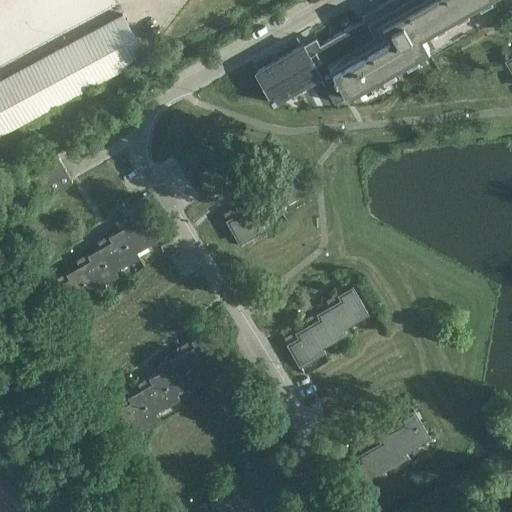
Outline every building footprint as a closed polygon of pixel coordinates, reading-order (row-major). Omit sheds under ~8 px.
[(431,31),(483,0),(387,0),(362,15),(364,19),(320,44),(317,40),(309,44),(305,46),(304,45),(257,72),(274,102),(276,101),(276,100),(321,74),(320,73),(331,67),(336,76),(324,83),(335,102),(349,95),(350,98),(429,53),(428,50),(429,49),(422,36),(422,35),(421,32),(429,27),(431,31)] [(0,79),(0,134),(145,57),(120,14),(0,79)] [(72,181),(58,154),(29,170),(44,197),(72,181)] [(307,190),(293,165),(278,173),(276,170),(266,176),(271,184),(280,199),(290,193),(293,198),(307,190)] [(159,186),(173,209),(198,194),(183,171),(159,186)] [(286,208),(280,199),(271,184),(257,192),(255,188),(245,194),(249,203),(250,203),(259,218),(269,212),(272,216),(286,208)] [(250,203),(249,203),(236,210),(234,207),(224,213),(228,220),(227,220),(237,237),(248,231),(251,235),(265,227),(259,218),(250,203)] [(160,237),(146,212),(132,220),(130,216),(119,222),(124,231),(133,246),(134,246),(144,240),(146,245),(160,237)] [(139,255),(134,246),(133,246),(124,231),(111,239),(108,235),(98,241),(102,250),(103,249),(112,265),(113,265),(118,274),(128,268),(125,263),(139,255)] [(103,249),(102,250),(89,257),(87,253),(76,260),(81,268),(82,268),(91,284),(92,283),(101,278),(104,282),(118,274),(113,265),(112,265),(103,249)] [(97,293),(92,283),(91,284),(82,268),(81,268),(68,276),(66,272),(56,278),(59,285),(69,303),(80,297),(83,301),(97,293)] [(368,313),(354,288),(339,297),(337,293),(327,299),(331,308),(332,307),(341,323),(351,317),(354,321),(368,313)] [(347,332),(341,323),(332,307),(331,308),(318,315),(316,312),(305,318),(310,326),(311,326),(320,342),(320,341),(325,350),(336,345),(333,340),(347,332)] [(311,326),(310,326),(297,334),(295,331),(285,336),(288,343),(298,361),(309,354),(311,359),(325,350),(320,341),(320,342),(311,326)] [(222,360),(208,335),(193,343),(191,339),(180,345),(185,354),(186,354),(195,369),(205,363),(208,367),(222,360)] [(200,378),(195,369),(186,354),(185,354),(172,362),(170,358),(159,364),(164,373),(164,372),(173,388),(174,388),(184,382),(186,386),(200,378)] [(179,397),(174,388),(173,388),(164,372),(164,373),(151,380),(149,377),(138,383),(143,392),(143,391),(152,407),(162,401),(165,405),(179,397)] [(157,416),(152,407),(143,391),(143,392),(129,399),(127,395),(117,401),(121,408),(120,408),(130,426),(141,420),(144,424),(157,416)] [(429,436),(415,411),(401,420),(399,416),(388,422),(393,431),(402,446),(403,446),(413,440),(415,444),(429,436)] [(408,455),(403,446),(402,446),(393,431),(380,439),(378,435),(367,441),(372,450),(381,465),(391,459),(394,463),(408,455)] [(348,466),(359,485),(370,479),(372,483),(387,475),(381,465),(372,450),(358,458),(356,454),(346,460),(349,465),(348,466)] [(283,483),(269,458),(254,466),(252,463),(242,469),(246,477),(247,477),(256,493),(257,492),(266,487),(269,491),(283,483)] [(262,502),(257,492),(256,493),(247,477),(246,477),(233,485),(231,481),(220,487),(225,496),(226,496),(235,511),(245,505),(248,510),(262,502)] [(235,511),(226,496),(225,496),(212,504),(210,500),(199,506),(202,511),(235,511)]
